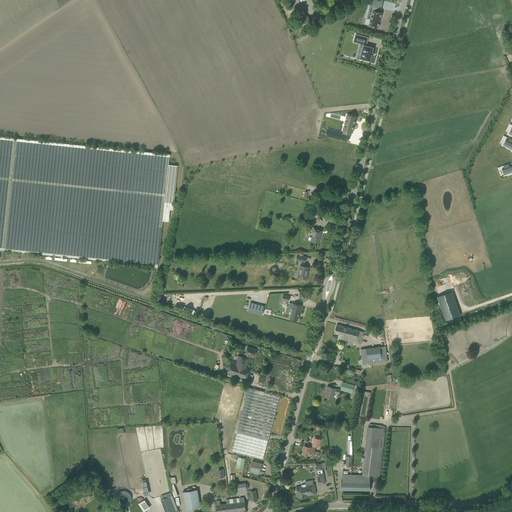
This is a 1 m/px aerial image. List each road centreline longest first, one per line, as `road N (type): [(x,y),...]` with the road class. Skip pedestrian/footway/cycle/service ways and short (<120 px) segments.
road 1 (tertiary): [(332,270),(403,0)]
road 2 (unclassified): [(290,511),(477,509),(511,492)]
road 3 (tertiary): [(270,511),(325,299)]
